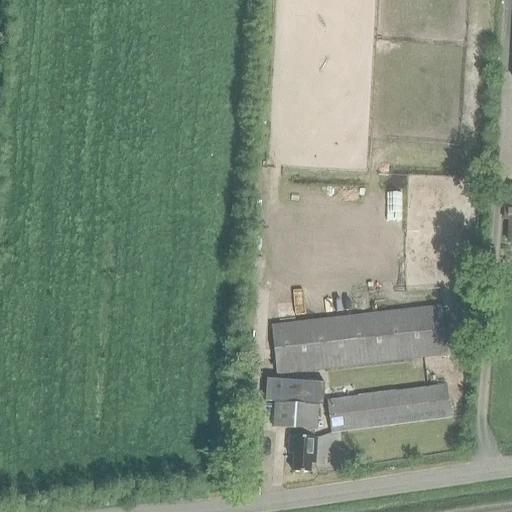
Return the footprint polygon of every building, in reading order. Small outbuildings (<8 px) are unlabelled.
[(316,222),(316,184),(294,184),(293,206),(272,206),(272,222),(316,222)] [(327,292),(289,292),(289,304),(327,303),(327,292)] [(270,327),(275,375),(446,354),(441,306),(270,327)] [(274,403),(317,405),(322,405),(323,383),(265,380),(264,402),(274,403)] [(330,434),(450,419),(446,384),(356,396),(326,400),(330,434)] [(315,430),(317,405),(274,403),(272,427),(300,429),(299,437),(288,436),(287,454),(292,454),(291,472),(309,473),(309,465),(314,465),(315,438),(312,438),(313,430),(315,430)]
